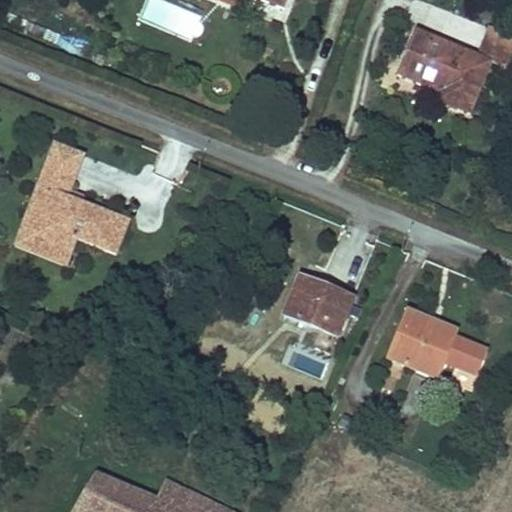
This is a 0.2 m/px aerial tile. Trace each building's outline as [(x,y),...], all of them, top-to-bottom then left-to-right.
[(511,30),(481,16),(467,48),(407,20),(386,65),(428,84),(425,91),(460,107),(483,55),(501,63),(511,37),(511,30)] [(187,109),(183,125),(224,137),(229,121),(187,109)] [(135,218),(72,196),(89,153),(53,140),(36,188),(50,193),(43,214),(26,218),(33,236),(56,231),(65,248),(78,253),(82,237),(123,251),(135,218)] [(50,193),(36,188),(26,218),(43,214),(50,193)] [(65,248),(56,231),(33,236),(26,218),(16,245),(73,267),(78,253),(65,248)] [(359,301),(306,278),(288,313),(341,337),(359,301)] [(466,331),(411,310),(394,356),(448,377),(455,361),(487,374),(496,351),(464,338),(466,331)] [(236,511),(164,476),(153,496),(97,468),(75,511),(236,511)]
